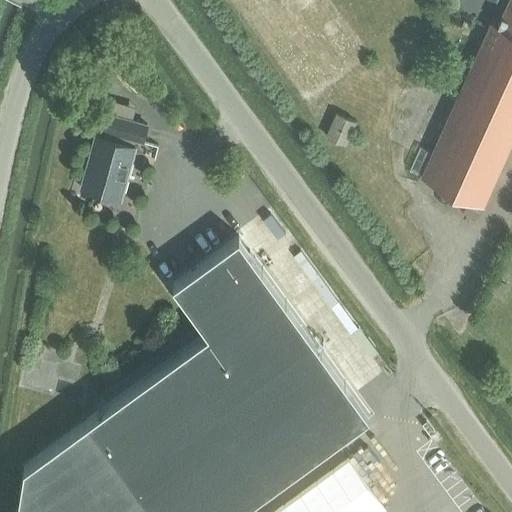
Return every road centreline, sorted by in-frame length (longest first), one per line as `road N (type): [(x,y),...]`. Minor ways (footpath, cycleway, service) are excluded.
road 1 (unclassified): [(511,485),(152,0)]
road 2 (unclassified): [(0,171),(37,42),(83,0)]
